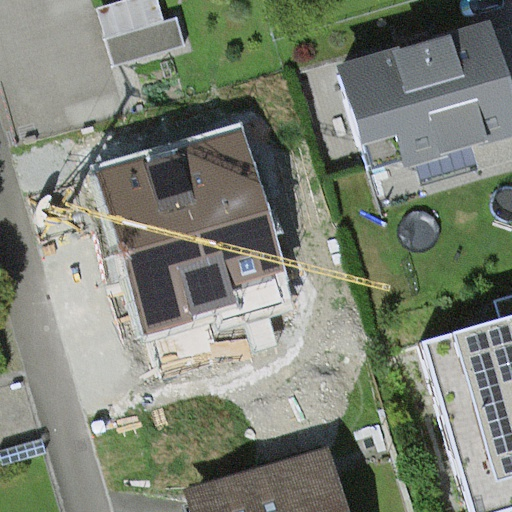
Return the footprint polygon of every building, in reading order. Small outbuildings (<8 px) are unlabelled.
[(175,20),(103,39),(111,68),(183,48),(175,20)] [(479,35),(339,76),(366,172),(466,143),(475,172),(511,161),(511,67),(511,63),(489,68),(487,60),(479,35)] [(169,163),(100,183),(141,328),(215,307),(210,290),(267,274),(230,146),(169,163)] [(511,318),(416,347),(464,511),(508,511),(511,511),(511,318)] [(330,511),(317,465),(193,500),(196,511),(330,511)]
